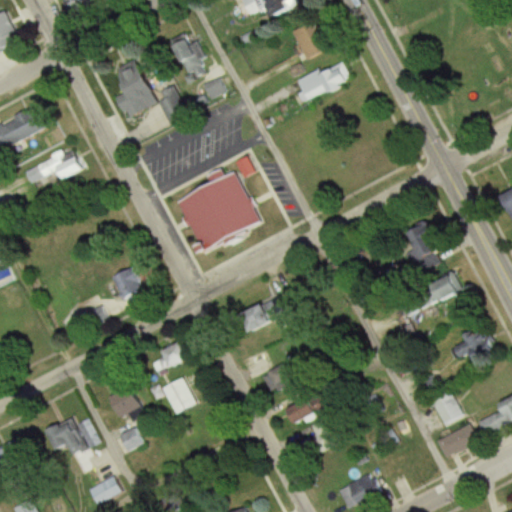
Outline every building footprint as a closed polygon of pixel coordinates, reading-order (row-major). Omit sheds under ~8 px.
[(278,5),(283,15),(307,4),(304,0),(242,0),(238,2),(246,19),(278,5)] [(333,50),(319,22),(298,32),(312,61),(333,50)] [(0,50),(22,41),(15,24),(0,30),(0,50)] [(172,124),(190,118),(180,89),(160,96),(148,61),(120,70),(136,116),(166,106),(172,124)] [(300,81),(313,101),(332,89),(335,94),(355,82),(344,64),(323,76),(319,70),(300,81)] [(214,99),(229,92),(223,79),(208,85),(214,99)] [(0,126),(0,154),(51,129),(40,106),(0,126)] [(29,171),(36,185),(64,172),(68,181),(91,170),(83,155),(71,161),(67,153),(29,171)] [(248,178),(258,173),(250,157),(240,163),(248,178)] [(193,203),(218,249),(272,219),(246,173),(193,203)] [(511,189),(499,198),(511,216),(511,189)] [(444,238),(444,227),(417,228),(419,260),(441,259),(440,238),(444,238)] [(148,291),(137,268),(114,279),(125,302),(148,291)] [(451,289),(456,297),(468,290),(463,282),(451,289)] [(251,316),(267,335),(281,323),(287,331),(301,320),(278,293),(251,316)] [(461,360),(475,357),(476,363),(502,356),(497,331),(470,337),(471,345),(458,348),(461,360)] [(169,352),(177,368),(197,359),(189,342),(169,352)] [(511,396),(511,366),(473,386),(485,410),(511,396)] [(422,384),(429,399),(445,391),(438,376),(422,384)] [(167,389),(181,416),(201,405),(187,379),(167,389)] [(112,399),(125,421),(148,407),(135,385),(112,399)] [(468,416),(454,391),(435,401),(449,426),(468,416)] [(506,411),(483,423),(490,439),(511,427),(511,402),(503,407),(506,411)] [(91,448),(75,419),(52,431),(68,461),(91,448)] [(323,440),(328,450),(354,437),(347,421),(330,429),(326,420),(313,427),(320,441),(323,440)] [(450,459),(482,444),(475,427),(443,441),(450,459)] [(123,438),(131,451),(144,444),(136,431),(123,438)] [(0,449),(0,474),(0,475),(31,465),(24,442),(0,449)] [(355,511),(360,511),(386,494),(371,474),(343,493),(355,511)] [(125,491),(116,476),(93,491),(102,506),(125,491)] [(169,511),(183,511),(183,496),(169,496),(169,511)]
